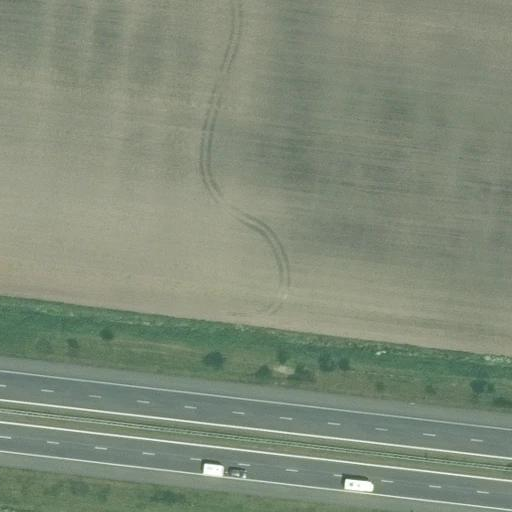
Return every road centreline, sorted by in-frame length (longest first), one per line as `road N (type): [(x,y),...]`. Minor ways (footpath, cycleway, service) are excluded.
road 1 (motorway): [(0,438),(511,497)]
road 2 (motorway): [(511,446),(0,387)]
